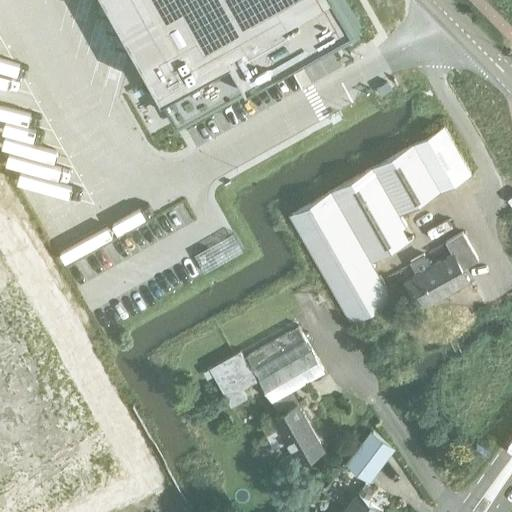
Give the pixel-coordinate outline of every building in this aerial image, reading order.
[(341,0),(111,0),(177,116),(351,17),(341,0)] [(449,124),(292,205),(350,318),(394,296),(374,256),(413,236),(400,210),(474,172),(449,124)] [(454,252),(447,256),(431,265),(424,253),(411,260),(418,273),(406,280),(421,306),(437,297),(436,296),(454,285),(455,287),(469,279),(462,266),(476,258),(477,259),(479,258),(463,231),(447,240),(454,252)] [(299,323),(248,353),(260,374),(312,345),(299,323)] [(312,345),(260,374),(274,398),(325,369),(312,345)] [(258,378),(245,354),(242,348),(209,367),(229,405),(245,397),(240,388),(258,378)] [(288,468),(324,447),(309,422),(313,420),(308,411),(305,413),(298,402),(274,416),(280,427),(268,433),(288,468)] [(348,464),(368,479),(393,445),(373,431),(348,464)] [(346,507),(352,511),(381,511),(383,509),(368,498),(375,489),(366,482),(359,491),(358,490),(346,507)]
